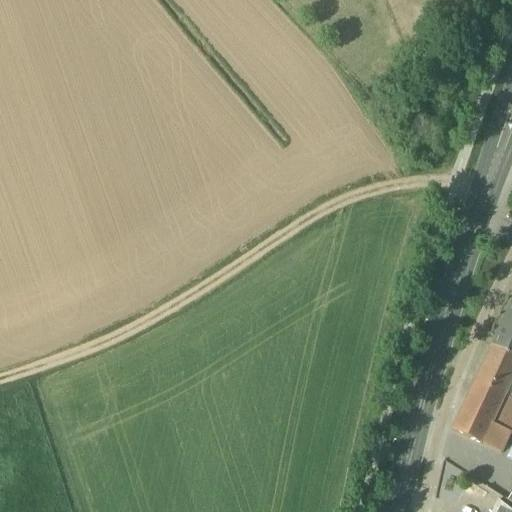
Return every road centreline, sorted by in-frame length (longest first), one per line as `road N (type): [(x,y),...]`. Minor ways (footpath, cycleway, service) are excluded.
road 1 (track): [(0,381),(131,329),(326,209),(393,186),(453,181)]
road 2 (primary): [(396,511),(485,188)]
